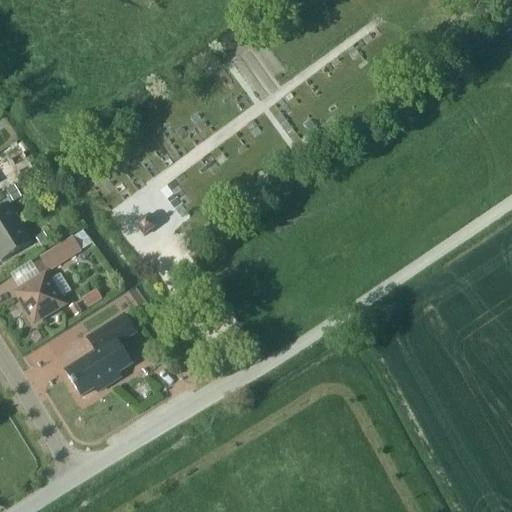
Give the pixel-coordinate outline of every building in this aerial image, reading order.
[(20,168),(0,181),(0,183),(7,193),(27,180),(20,168)] [(8,194),(14,204),(22,199),(16,188),(8,194)] [(0,235),(20,224),(8,205),(0,209),(0,235)] [(136,225),(143,236),(155,228),(148,217),(136,225)] [(20,224),(0,235),(0,262),(31,244),(20,224)] [(36,239),(43,250),(51,244),(44,233),(36,239)] [(40,258),(50,273),(82,253),(73,238),(40,258)] [(45,276),(16,294),(34,324),(63,305),(45,276)] [(89,310),(102,301),(96,291),(82,300),(89,310)] [(70,309),(76,318),(82,314),(76,305),(70,309)] [(117,374),(131,366),(119,345),(136,335),(125,316),(87,339),(95,353),(65,372),(81,398),(95,389),(98,393),(120,379),(117,374)]
